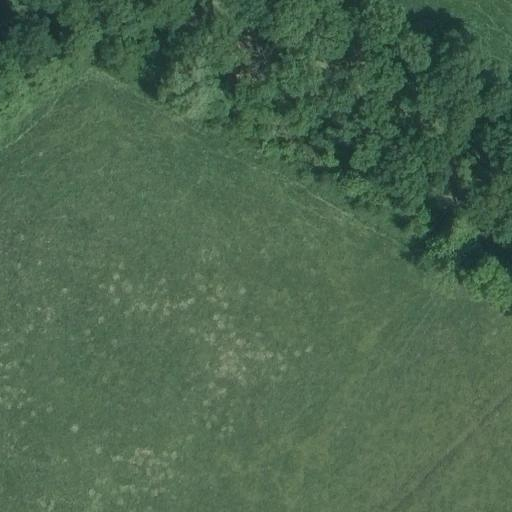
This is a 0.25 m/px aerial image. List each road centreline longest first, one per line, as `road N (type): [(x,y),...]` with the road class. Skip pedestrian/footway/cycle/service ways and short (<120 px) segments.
road 1 (track): [(200,0),(511,177)]
road 2 (track): [(98,0),(0,77)]
